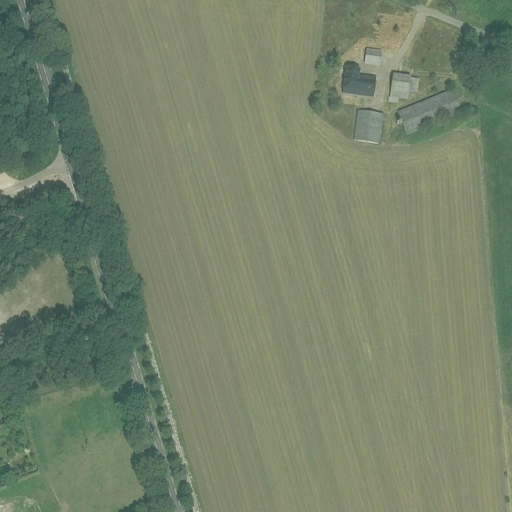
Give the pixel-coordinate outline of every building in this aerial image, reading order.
[(380,66),(382,53),(366,51),(364,64),(380,66)] [(373,98),(376,78),(359,76),(359,70),(346,68),(342,94),(373,98)] [(417,95),(419,81),(410,79),(411,77),(393,75),(390,98),(388,98),(388,103),(398,104),(399,99),(407,100),(408,93),(417,95)] [(407,136),(462,113),(453,91),(398,114),(407,136)] [(379,145),(383,115),(358,112),(354,141),(379,145)]
